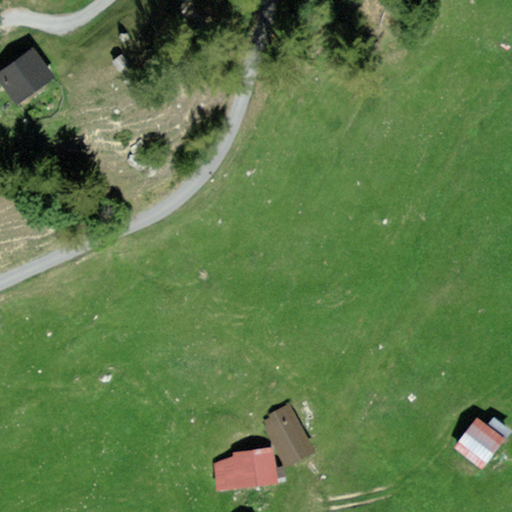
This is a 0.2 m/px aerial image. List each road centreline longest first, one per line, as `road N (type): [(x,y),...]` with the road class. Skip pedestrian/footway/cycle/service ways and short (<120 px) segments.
road 1 (track): [(299,0),(244,163),(177,208),(0,285)]
road 2 (track): [(108,0),(52,35),(11,24),(0,35)]
